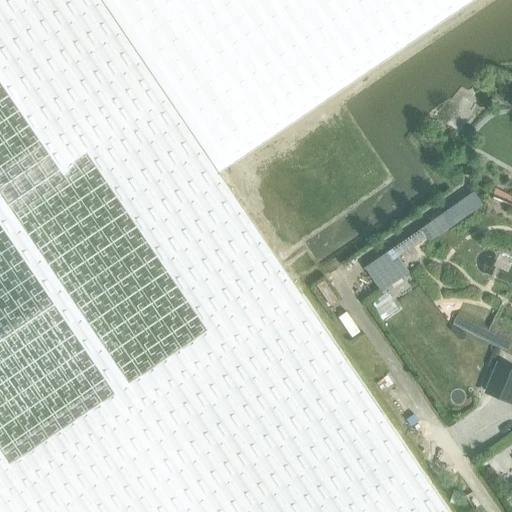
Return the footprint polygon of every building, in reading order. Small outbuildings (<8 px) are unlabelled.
[(461,511),(108,0),(0,0),(0,511),(461,511)] [(474,192),(393,249),(398,257),(426,238),(429,243),(483,206),(474,192)] [(393,249),(365,269),(382,293),(385,291),(409,274),(398,257),(393,249)] [(384,296),(372,304),(376,310),(375,310),(382,321),(398,310),(385,291),(382,293),(384,296)] [(457,317),(452,327),(507,354),(511,343),(457,317)] [(487,394),(511,404),(511,402),(511,371),(499,366),(487,394)]
